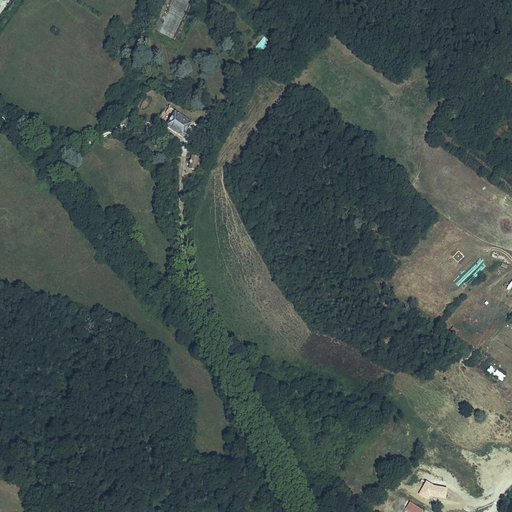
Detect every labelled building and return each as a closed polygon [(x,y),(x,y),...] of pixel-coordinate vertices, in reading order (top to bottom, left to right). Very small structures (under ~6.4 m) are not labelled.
[(167,107),(157,121),(159,123),(158,124),(168,131),(169,130),(182,139),(192,124),(179,115),(179,113),(169,107),(169,108),(167,107)] [(190,157),(186,171),(193,173),(197,159),(190,157)] [(490,366),(486,371),(491,375),(495,370),(490,366)] [(496,369),(492,375),(501,382),(505,376),(496,369)] [(422,511),(423,510),(411,502),(406,508),(412,511),(422,511)]
